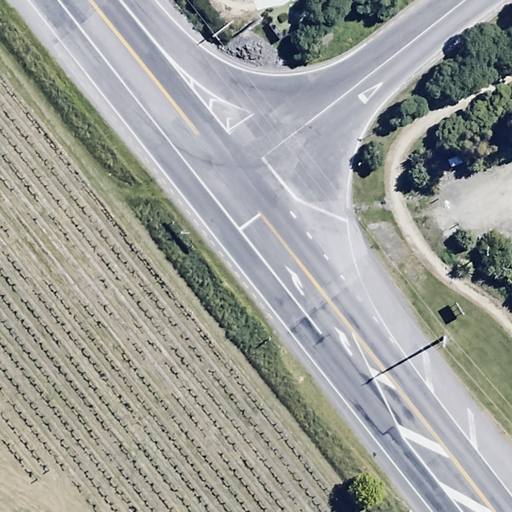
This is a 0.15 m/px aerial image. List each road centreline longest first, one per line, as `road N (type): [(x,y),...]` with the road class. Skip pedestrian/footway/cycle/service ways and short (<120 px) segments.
road 1 (trunk): [(476,511),(228,177)]
road 2 (unclassified): [(471,0),(228,177)]
road 3 (trunk): [(228,177),(90,0)]
